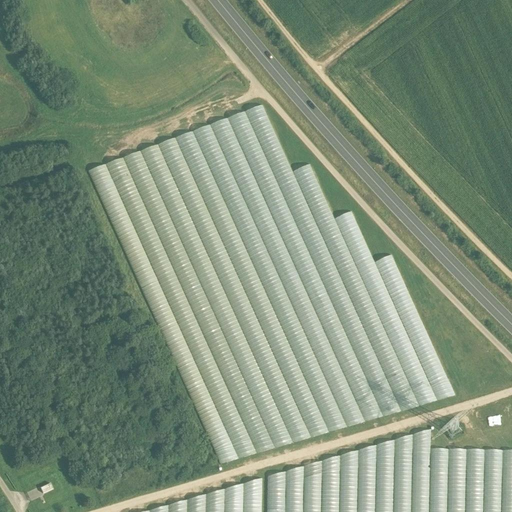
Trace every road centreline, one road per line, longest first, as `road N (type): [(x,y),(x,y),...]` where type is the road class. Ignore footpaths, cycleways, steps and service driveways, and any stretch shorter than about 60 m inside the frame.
road 1 (track): [(511,359),(401,246),(188,0)]
road 2 (secondary): [(511,325),(217,0)]
road 3 (track): [(95,511),(511,391)]
road 4 (track): [(511,272),(318,70)]
